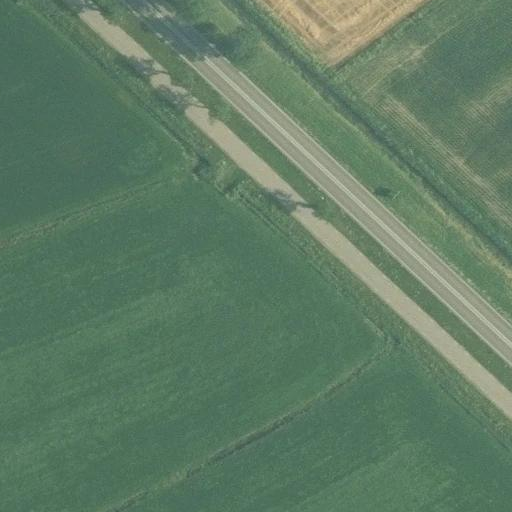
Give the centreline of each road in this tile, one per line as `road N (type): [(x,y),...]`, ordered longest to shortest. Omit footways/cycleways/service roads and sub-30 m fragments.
road 1 (unclassified): [(511,405),(79,0)]
road 2 (trunk): [(511,340),(145,0)]
